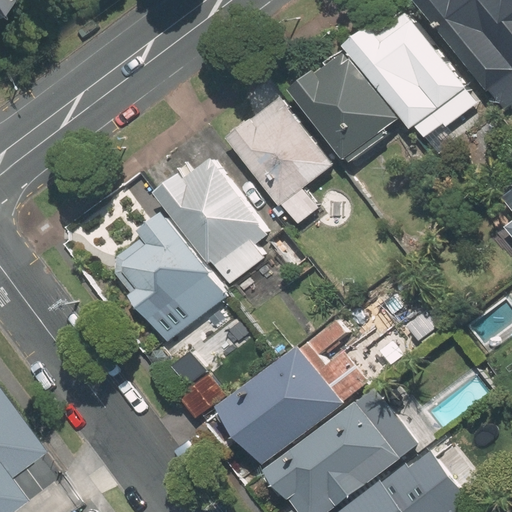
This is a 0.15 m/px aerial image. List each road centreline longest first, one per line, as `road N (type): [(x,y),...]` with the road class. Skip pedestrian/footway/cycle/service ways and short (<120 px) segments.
road 1 (residential): [(184,511),(0,263)]
road 2 (secondary): [(216,0),(0,160)]
